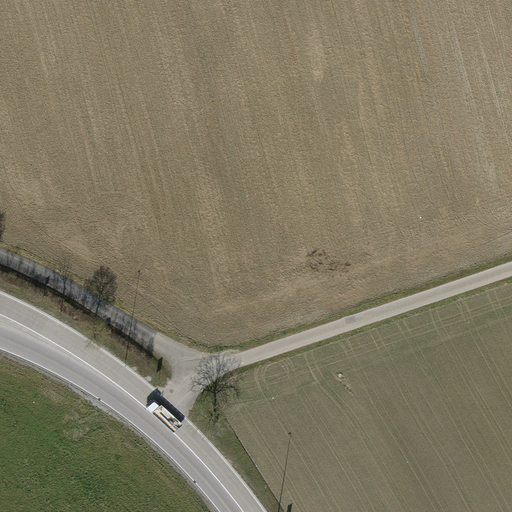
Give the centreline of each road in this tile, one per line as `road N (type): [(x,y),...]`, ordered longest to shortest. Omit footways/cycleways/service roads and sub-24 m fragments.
road 1 (unclassified): [(156,416),(203,373),(511,266)]
road 2 (track): [(0,259),(60,283),(203,373)]
road 3 (secondary): [(31,332),(156,416)]
road 4 (secondary): [(156,416),(243,511)]
